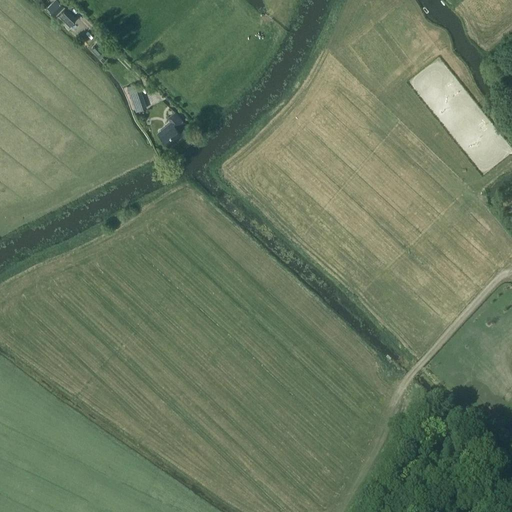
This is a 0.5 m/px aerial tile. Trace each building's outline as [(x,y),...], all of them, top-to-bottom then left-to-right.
[(52,0),(47,6),(55,15),(64,5),(59,0),(52,0)] [(65,6),(56,16),(67,27),(77,17),(65,6)] [(97,44),(92,48),(98,54),(102,50),(97,44)] [(146,108),(140,90),(130,93),(136,111),(146,108)] [(182,135),(190,129),(176,112),(168,118),(173,123),(167,128),(166,127),(160,132),(169,143),(181,133),(182,135)]
